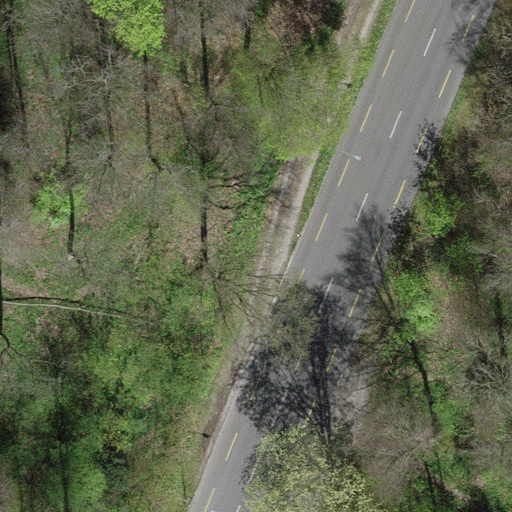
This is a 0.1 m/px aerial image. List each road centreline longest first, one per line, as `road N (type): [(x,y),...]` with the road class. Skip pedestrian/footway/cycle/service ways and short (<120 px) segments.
road 1 (residential): [(237,511),(448,0)]
road 2 (track): [(287,388),(248,371),(255,319),(278,228),(373,0)]
